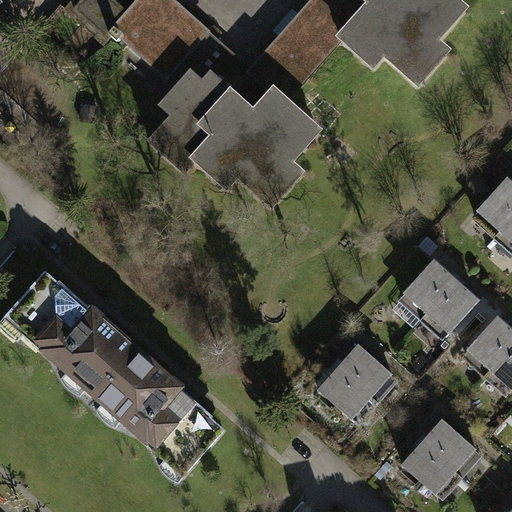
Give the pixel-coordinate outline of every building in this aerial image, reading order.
[(0,0),(0,33),(9,24),(0,15),(0,14),(4,10),(0,5),(0,0)] [(76,0),(67,11),(104,44),(110,36),(117,42),(121,38),(167,78),(171,73),(183,84),(162,108),(173,119),(151,144),(185,175),(195,164),(227,192),(238,180),(272,210),(302,176),(291,166),(320,134),(286,103),(341,42),(374,70),(384,58),(418,88),(449,54),(437,44),(466,12),(455,2),(456,0),(315,0),(249,74),(272,94),(254,115),(201,68),(221,45),(169,0),(141,0),(138,4),(133,0),(76,0)] [(511,227),(511,185),(510,184),(473,226),(496,246),(511,227)] [(511,227),(496,246),(511,259),(511,227)] [(459,283),(436,263),(399,305),(422,325),(459,283)] [(2,327),(90,405),(138,350),(50,273),(2,327)] [(482,304),(459,283),(422,325),(445,345),(482,304)] [(511,352),(511,330),(500,320),(463,362),(486,382),(511,352)] [(138,350),(90,405),(182,485),(230,431),(138,350)] [(511,398),(511,352),(486,382),(509,403),(511,398)] [(359,353),(338,376),(378,412),(399,388),(359,353)] [(338,376),(318,400),(357,435),(378,412),(338,376)] [(443,427),(423,450),(463,485),(483,462),(443,427)] [(423,450),(402,473),(442,509),(463,485),(423,450)]
